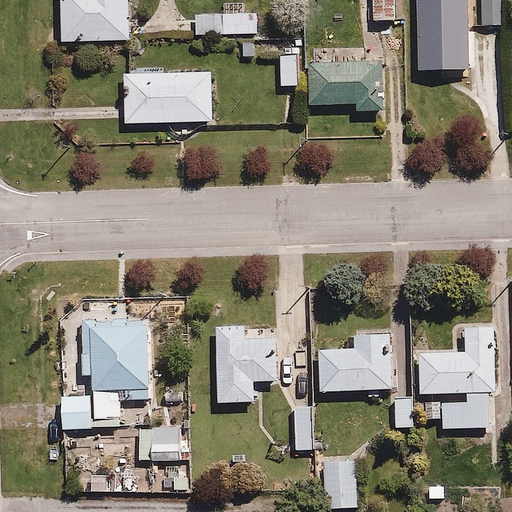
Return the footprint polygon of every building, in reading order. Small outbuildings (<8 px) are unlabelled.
[(61,0),(65,46),(133,41),(130,0),(61,0)] [(397,0),(376,0),(378,21),(399,20),(397,0)] [(443,2),(425,2),(426,72),(472,71),(471,13),(449,14),(449,9),(443,9),(443,2)] [(246,4),(223,4),(224,35),(243,35),(243,57),(255,57),(255,38),(260,38),(260,15),(246,15),(246,4)] [(301,57),(281,58),(282,88),(302,87),(301,57)] [(314,66),(315,107),(358,106),(358,114),(385,114),(384,64),(314,66)] [(216,73),(125,76),(127,126),(218,123),(216,73)] [(96,377),(96,421),(124,421),(124,402),(153,401),(152,318),(85,319),(86,377),(96,377)] [(497,327),(468,328),(469,352),(424,353),(425,396),(468,394),(468,401),(428,402),(429,420),(450,419),(451,431),(479,430),(479,439),(489,439),(489,430),(494,430),(493,393),(499,393),(497,327)] [(249,333),(219,334),(221,405),(258,404),(257,384),(282,384),(281,359),(278,359),(278,353),(281,353),(280,338),(250,339),(249,333)] [(391,335),(357,335),(357,351),(323,351),(323,393),(394,393),(394,358),(391,358),(391,335)] [(92,397),(63,398),(64,430),(93,429),(92,397)] [(416,397),(397,398),(397,418),(392,418),(392,430),(416,430),(416,397)] [(316,451),(315,405),(298,405),(299,413),(293,413),(294,451),(316,451)] [(152,423),(153,449),(185,449),(185,423),(152,423)] [(326,502),(327,511),(328,511),(360,510),(357,457),(321,459),(322,469),(329,469),(329,475),(322,476),(323,488),(327,488),(327,494),(323,494),(324,502),(326,502)] [(448,484),(432,484),(432,501),(447,501),(448,484)] [(266,510),(266,495),(239,496),(239,510),(266,510)]
